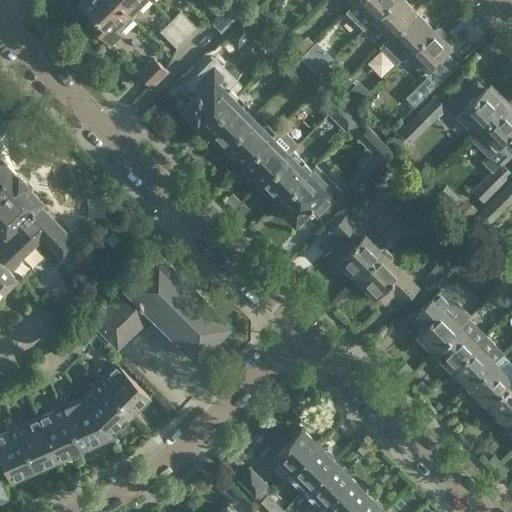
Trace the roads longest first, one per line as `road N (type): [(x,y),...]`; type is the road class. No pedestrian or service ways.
road 1 (residential): [(303,333),(0,26)]
road 2 (residential): [(81,511),(209,426),(303,333)]
road 3 (residential): [(479,511),(303,333)]
